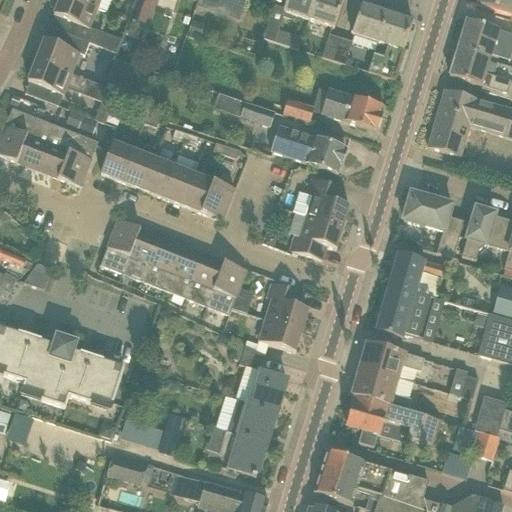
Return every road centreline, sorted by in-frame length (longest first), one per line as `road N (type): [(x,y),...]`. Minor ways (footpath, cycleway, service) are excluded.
road 1 (residential): [(232,247),(101,197),(89,214),(0,180)]
road 2 (tertiary): [(288,511),(351,294)]
road 3 (tertiary): [(394,170),(443,8)]
road 4 (tertiary): [(351,294),(394,170)]
road 5 (residential): [(351,294),(232,247)]
road 6 (residential): [(511,208),(394,170)]
